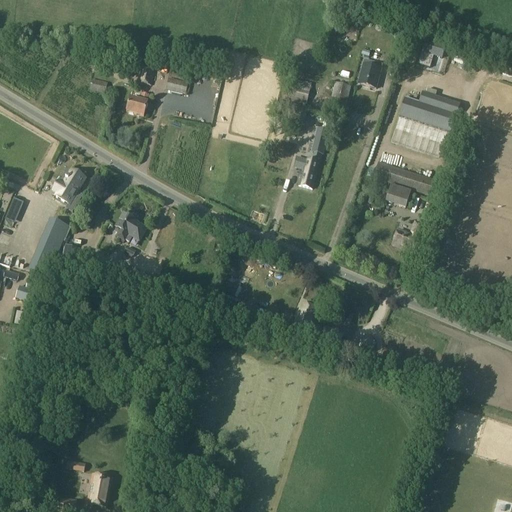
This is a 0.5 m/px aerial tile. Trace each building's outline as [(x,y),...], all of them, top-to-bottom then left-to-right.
[(428,50),(422,70),(433,73),(436,65),(448,69),(452,58),(428,50)] [(96,57),(94,72),(96,72),(106,74),(107,69),(109,70),(109,71),(114,72),(115,64),(108,63),(109,59),(96,57)] [(362,65),(357,86),(376,91),(382,70),(381,70),(382,66),(364,61),(363,65),(362,65)] [(171,67),(168,79),(188,84),(190,72),(171,67)] [(141,68),(138,81),(137,84),(152,87),(155,71),(141,68)] [(188,84),(168,79),(165,91),(185,96),(188,84)] [(89,91),(105,95),(107,84),(92,80),(89,91)] [(351,88),(335,84),(330,104),(346,108),(351,88)] [(310,91),(288,86),(285,101),(306,106),(310,91)] [(147,104),(130,99),(126,113),(144,118),(147,104)] [(450,117),(399,100),(393,117),(444,135),(450,117)] [(299,136),(305,112),(295,110),(290,134),(299,136)] [(128,115),(127,122),(145,126),(146,119),(128,115)] [(328,133),(318,130),(312,154),(314,154),(321,156),(322,156),(328,133)] [(296,159),(293,169),(302,172),(301,179),(299,187),(312,191),(316,174),(315,174),(317,165),(319,166),(321,158),(313,157),(312,163),(296,159)] [(378,163),(372,180),(429,198),(435,181),(378,163)] [(57,195),(56,198),(68,206),(65,210),(72,214),(83,197),(77,193),(84,181),(71,172),(70,174),(67,179),(66,178),(65,180),(66,181),(57,195)] [(411,193),(391,187),(385,204),(406,210),(411,193)] [(135,224),(136,222),(123,214),(115,228),(116,229),(114,233),(118,235),(116,237),(124,242),(125,241),(129,243),(131,238),(139,243),(146,230),(135,224)] [(0,251),(6,254),(19,224),(8,219),(0,236),(0,251)] [(51,221),(34,260),(29,273),(46,280),(69,229),(51,221)] [(412,254),(423,228),(414,224),(409,236),(398,231),(392,246),(412,254)] [(136,253),(127,249),(125,253),(133,258),(136,253)] [(93,263),(86,275),(95,280),(102,268),(93,263)] [(105,266),(101,279),(104,280),(113,283),(133,289),(137,275),(105,266)] [(5,272),(3,279),(17,283),(19,276),(5,272)] [(42,294),(43,288),(45,282),(30,277),(25,289),(39,293),(40,294),(42,294)] [(39,293),(25,289),(19,287),(15,300),(36,306),(40,294),(39,293)] [(318,311),(302,304),(293,325),(309,332),(318,311)] [(244,312),(241,317),(264,326),(267,318),(245,308),(244,312)] [(343,321),(349,324),(353,315),(347,312),(343,321)] [(324,329),(319,342),(338,349),(343,336),(324,329)] [(369,337),(358,341),(358,352),(369,355),(376,346),(369,337)] [(86,466),(68,462),(66,470),(84,474),(86,466)] [(92,476),(87,505),(106,509),(112,480),(92,476)] [(52,500),(51,511),(75,511),(76,502),(52,500)]
